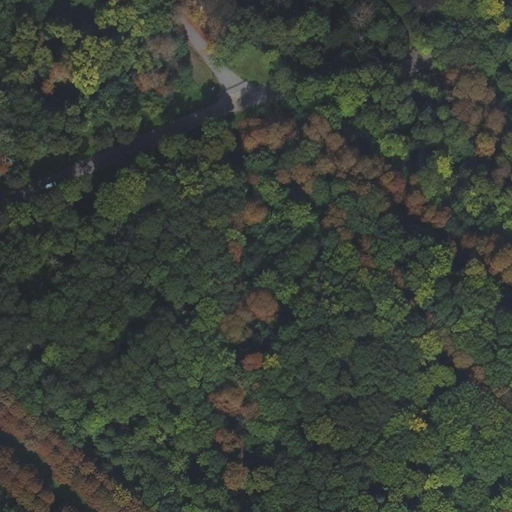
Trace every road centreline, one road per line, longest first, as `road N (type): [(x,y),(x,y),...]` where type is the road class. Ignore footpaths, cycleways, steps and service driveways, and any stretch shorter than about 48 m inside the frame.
road 1 (track): [(244,99),(511,434)]
road 2 (track): [(244,99),(245,511)]
road 3 (unclassified): [(511,41),(244,99)]
road 4 (unclassified): [(244,99),(0,202)]
road 5 (unclassified): [(133,511),(0,399)]
road 6 (unclassified): [(160,0),(244,99)]
